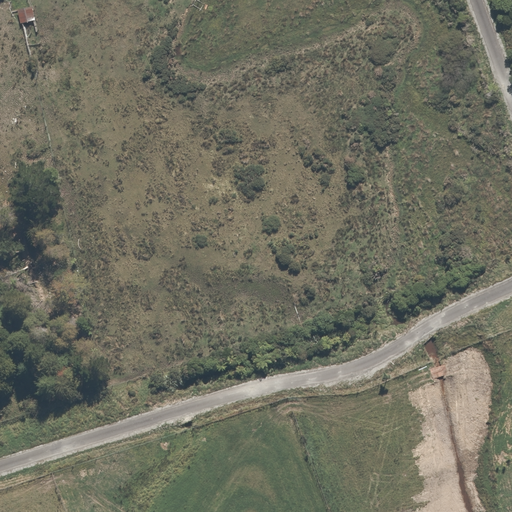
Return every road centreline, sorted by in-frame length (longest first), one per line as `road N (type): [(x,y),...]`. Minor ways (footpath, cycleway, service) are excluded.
road 1 (unknown): [(511,255),(328,347),(186,382),(0,445)]
road 2 (unknown): [(462,0),(511,122)]
